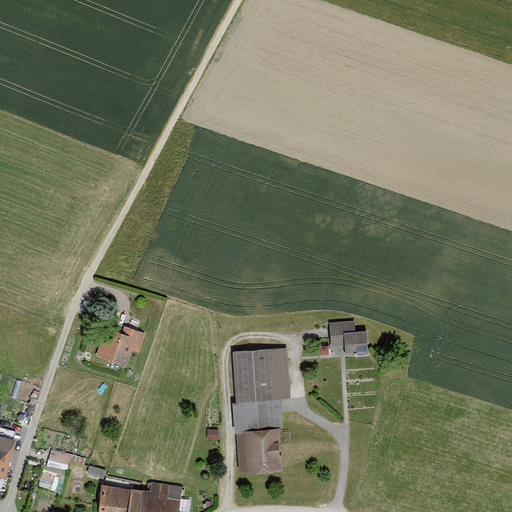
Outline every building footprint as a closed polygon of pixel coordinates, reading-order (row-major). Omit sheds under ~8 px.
[(351,322),(329,324),(331,345),(347,343),(348,354),(376,351),(374,331),(352,333),(351,322)] [(106,326),(97,354),(126,364),(131,349),(140,352),(146,333),(125,325),(122,332),(106,326)] [(287,347),(233,351),(236,403),(279,400),(291,398),(287,347)] [(244,433),(281,431),(279,400),(236,403),(234,403),(236,434),(244,433)] [(244,433),(236,434),(239,469),(282,468),(281,431),(244,433)] [(0,497),(12,438),(0,435),(0,497)] [(53,447),(48,464),(68,469),(73,453),(53,447)] [(140,489),(101,482),(95,511),(179,511),(175,484),(142,478),(140,489)]
